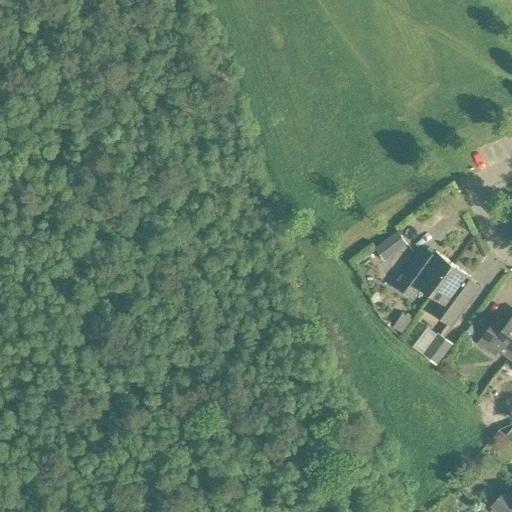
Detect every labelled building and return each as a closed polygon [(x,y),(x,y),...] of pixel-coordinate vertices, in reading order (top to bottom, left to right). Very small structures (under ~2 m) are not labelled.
[(408,244),(397,231),(374,249),(385,262),(408,244)] [(431,295),(453,264),(436,251),(435,253),(425,246),(395,286),(412,298),(420,287),(431,295)] [(453,264),(431,295),(441,302),(433,314),(450,326),(481,284),(453,264)] [(413,319),(403,312),(395,326),(404,332),(413,319)] [(510,357),(511,353),(511,317),(505,328),(495,321),(478,343),(495,355),(499,350),(510,357)] [(437,333),(422,354),(438,366),(453,345),(437,333)] [(511,511),(511,494),(506,490),(491,507),(496,511),(511,511)]
